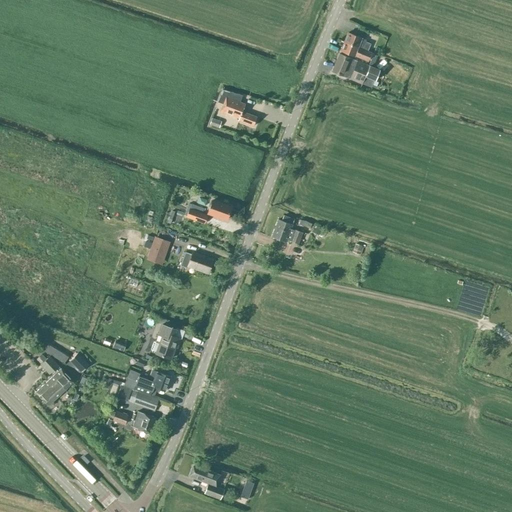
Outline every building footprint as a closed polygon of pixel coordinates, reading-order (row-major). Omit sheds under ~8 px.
[(347,32),(344,41),(367,50),(370,43),(361,40),(361,38),(347,32)] [(373,47),(380,49),(382,43),(376,40),(373,47)] [(367,50),(344,41),(340,50),(354,56),(355,55),(368,61),(371,52),(367,51),(367,50)] [(379,70),(339,54),(332,71),(362,83),(365,76),(375,80),(379,70)] [(385,79),(380,91),(402,100),(407,88),(385,79)] [(244,104),(226,97),(220,111),(239,118),(238,120),(253,126),(256,117),(242,111),(244,104)] [(222,122),(213,118),(210,124),(220,128),(222,122)] [(231,206),(213,200),(208,214),(226,220),(231,206)] [(204,223),(207,215),(188,208),(185,216),(204,223)] [(283,221),(278,219),(271,237),(285,242),(286,240),(290,241),(297,244),(302,233),(290,229),(292,224),(294,220),(284,216),(283,221)] [(305,230),(309,222),(300,218),(296,226),(305,230)] [(154,237),(146,260),(162,266),(170,242),(154,237)] [(135,244),(130,253),(135,256),(139,247),(135,244)] [(363,246),(356,244),(353,252),(360,255),(363,246)] [(170,248),(168,253),(176,256),(178,250),(170,248)] [(207,272),(212,259),(192,252),(192,254),(185,252),(182,260),(181,263),(178,262),(176,268),(184,271),(187,261),(189,262),(187,265),(207,272)] [(136,332),(147,337),(155,322),(144,317),(136,332)] [(172,336),(174,330),(162,325),(159,334),(162,335),(160,342),(157,341),(155,342),(152,350),(152,352),(156,353),(170,358),(174,347),(176,347),(179,338),(172,336)] [(13,342),(17,347),(23,343),(19,337),(13,342)] [(50,356),(46,352),(37,360),(41,365),(49,374),(54,370),(56,373),(36,392),(41,398),(48,405),(73,382),(70,378),(76,373),(68,364),(62,369),(61,368),(61,369),(59,366),(59,365),(50,356)] [(69,360),(81,372),(88,364),(77,353),(69,360)] [(140,373),(147,376),(151,368),(143,365),(140,373)] [(138,372),(132,370),(129,379),(135,381),(138,372)] [(169,377),(155,372),(152,381),(142,377),(139,385),(134,383),(132,389),(135,390),(151,396),(153,390),(154,387),(164,391),(169,377)] [(82,376),(78,385),(82,387),(86,378),(82,376)] [(85,385),(83,389),(97,394),(99,390),(85,385)] [(131,388),(121,385),(116,397),(126,401),(131,388)] [(151,396),(135,390),(131,402),(153,410),(157,398),(151,396)] [(112,419),(123,423),(126,415),(115,411),(112,419)] [(155,417),(137,411),(136,414),(133,413),(131,419),(134,420),(132,427),(149,433),(155,417)] [(220,475),(193,464),(188,476),(208,483),(205,490),(204,493),(221,499),(224,490),(215,487),(220,475)] [(254,482),(247,479),(243,491),(250,493),(254,482)]
